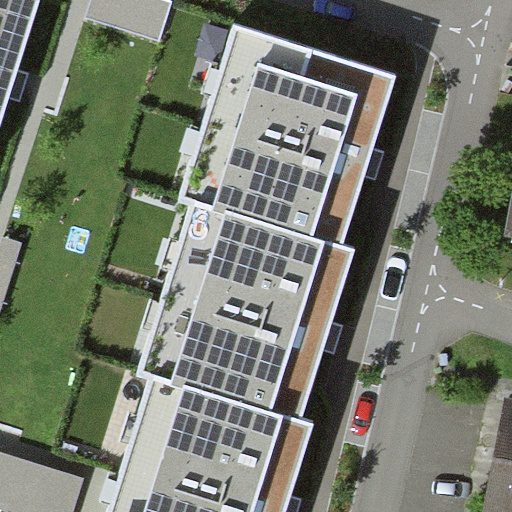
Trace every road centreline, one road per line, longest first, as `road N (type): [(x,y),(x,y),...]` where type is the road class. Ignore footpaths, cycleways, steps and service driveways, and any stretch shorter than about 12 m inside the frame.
road 1 (residential): [(428,289),(483,36)]
road 2 (residential): [(372,511),(428,289)]
road 3 (residential): [(483,36),(364,0)]
